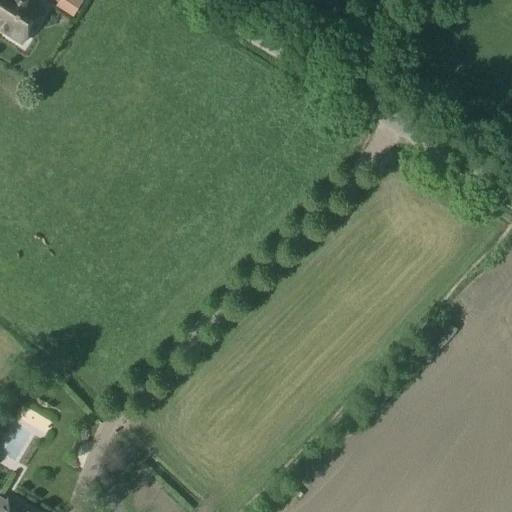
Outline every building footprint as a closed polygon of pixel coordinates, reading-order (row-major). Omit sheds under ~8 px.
[(0,0),(0,32),(23,46),(45,9),(29,0),(0,0)] [(83,2),(80,0),(70,0),(63,10),(73,17),(83,2)] [(445,318),(397,370),(410,383),(458,330),(445,318)] [(32,441),(41,431),(29,420),(20,430),(32,441)] [(31,511),(12,500),(2,511),(31,511)]
